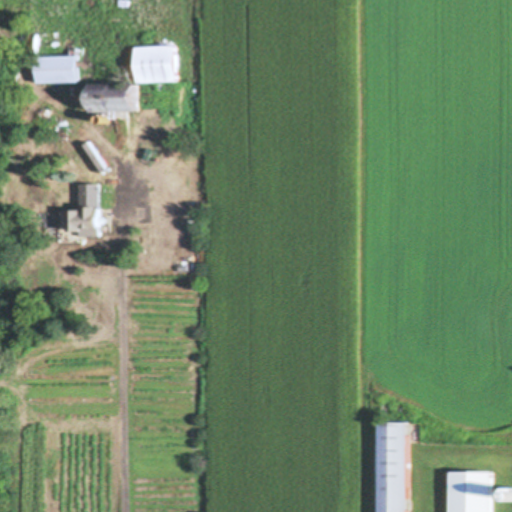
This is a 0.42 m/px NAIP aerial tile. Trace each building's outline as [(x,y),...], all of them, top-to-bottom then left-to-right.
[(40,83),(81,83),(81,33),(39,34),(40,83)] [(140,83),(181,83),(180,47),(140,47),(140,83)] [(99,97),(99,112),(145,112),(145,97),(99,97)] [(71,208),(71,233),(103,233),(103,208),(71,208)] [(383,423),(383,511),(411,511),(412,423),(383,423)] [(494,511),(495,471),(454,471),(453,511),(494,511)]
